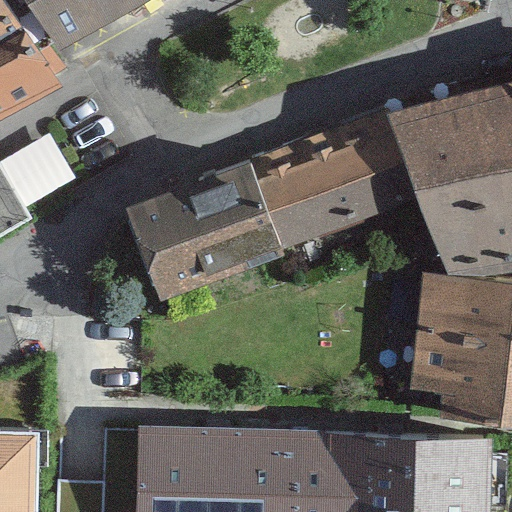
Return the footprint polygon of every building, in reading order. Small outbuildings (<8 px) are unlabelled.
[(52,45),(21,0),(0,0),(0,2),(37,54),(52,45)] [(133,0),(21,0),(52,45),(133,0)] [(37,54),(0,2),(0,86),(44,65),(37,54)] [(511,85),(405,113),(437,194),(511,174),(511,85)] [(424,198),(392,114),(254,165),(286,250),(424,198)] [(286,250),(254,165),(198,186),(202,197),(132,223),(159,297),(286,250)] [(4,168),(0,170),(0,237),(32,220),(4,168)] [(511,268),(511,174),(437,194),(458,267),(492,272),(511,268)] [(511,427),(511,287),(434,278),(420,397),(453,401),(451,421),(511,427)] [(31,511),(34,425),(0,424),(0,511),(31,511)] [(483,511),(486,444),(146,435),(144,511),(483,511)]
